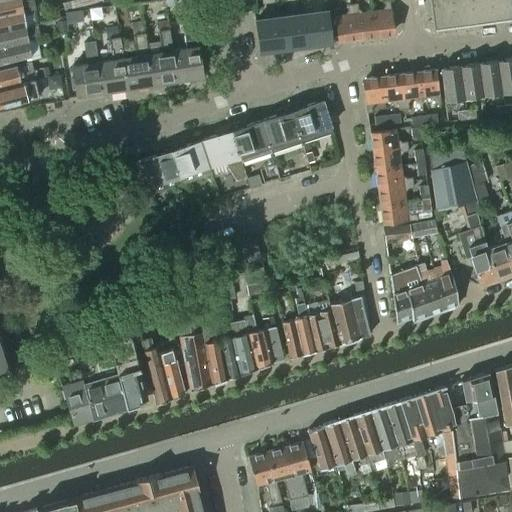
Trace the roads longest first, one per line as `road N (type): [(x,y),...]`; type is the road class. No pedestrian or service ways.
road 1 (residential): [(390,336),(0,454)]
road 2 (residential): [(511,352),(218,441)]
road 3 (residential): [(0,176),(247,95)]
road 4 (residential): [(218,441),(0,505)]
road 5 (residential): [(390,336),(360,176)]
road 6 (unclassified): [(222,220),(360,176)]
road 7 (residential): [(511,294),(390,336)]
